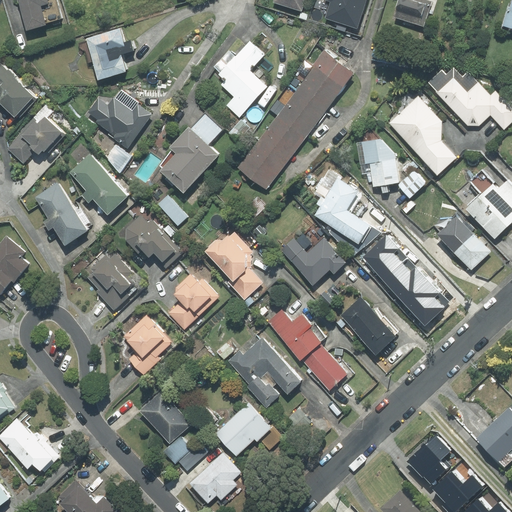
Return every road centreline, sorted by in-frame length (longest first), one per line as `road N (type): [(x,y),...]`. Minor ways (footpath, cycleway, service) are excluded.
road 1 (tertiary): [(511,297),(285,511)]
road 2 (residential): [(87,415),(27,336),(34,315),(60,315),(83,348),(86,368)]
road 3 (residential): [(87,415),(176,511)]
